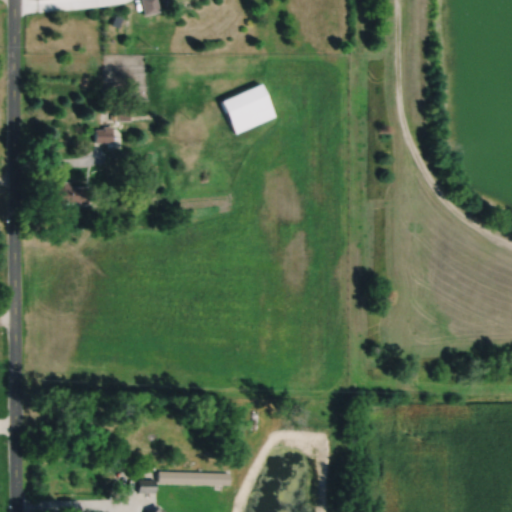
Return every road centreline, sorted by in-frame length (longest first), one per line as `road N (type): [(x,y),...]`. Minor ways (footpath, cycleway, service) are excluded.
road 1 (residential): [(13,0),(15,511)]
road 2 (track): [(398,0),(398,101),(408,142),(451,209),(511,243)]
